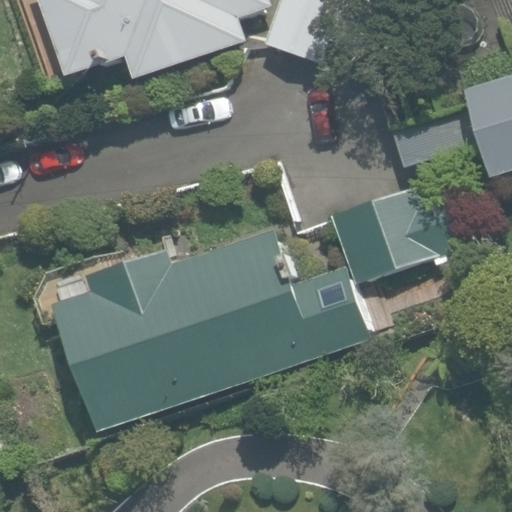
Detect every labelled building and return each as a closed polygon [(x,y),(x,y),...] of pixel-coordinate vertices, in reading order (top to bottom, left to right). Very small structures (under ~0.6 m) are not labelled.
[(136,63),(144,85),(256,45),(247,22),(281,10),(277,0),(52,0),(81,82),(136,63)] [(290,0),(272,49),(328,70),(338,42),(377,57),(398,0),(290,0)] [(511,180),(511,82),(473,95),(503,184),(511,180)] [(398,131),(413,174),(479,151),(464,108),(398,131)] [(67,309),(112,436),(385,341),(366,288),(479,248),(459,193),(430,203),(426,191),(339,222),(356,271),(307,288),(287,232),(187,267),(182,252),(101,280),(107,295),(67,309)]
